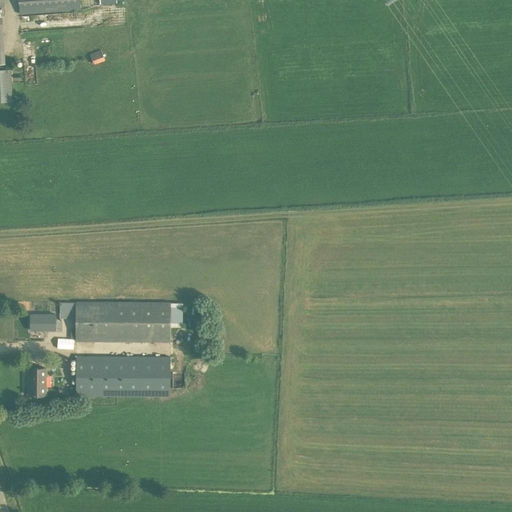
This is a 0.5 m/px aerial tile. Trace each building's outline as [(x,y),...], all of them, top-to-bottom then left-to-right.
[(19,0),(20,14),(80,11),(79,0),(19,0)] [(105,60),(101,49),(90,54),(94,65),(105,60)] [(0,102),(12,102),(11,69),(0,69),(0,102)] [(171,303),(76,303),(76,342),(171,343),(171,303)] [(54,310),(28,310),(28,329),(54,330),(54,310)] [(171,357),(76,357),(76,396),(171,397),(171,357)] [(46,369),(29,369),(28,396),(46,396),(46,369)]
